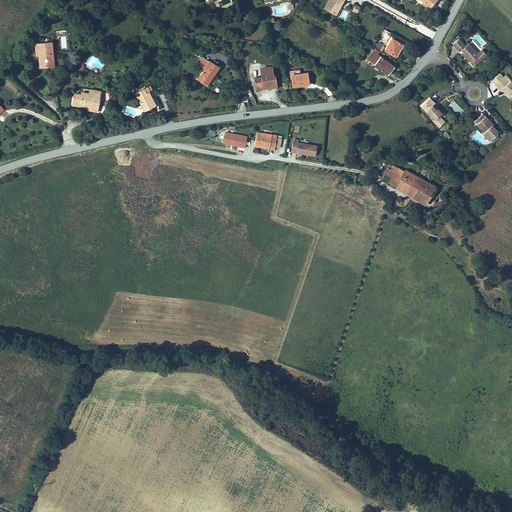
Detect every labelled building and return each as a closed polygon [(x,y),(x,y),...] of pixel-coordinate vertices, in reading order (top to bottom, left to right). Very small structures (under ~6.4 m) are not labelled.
[(342,4),(344,0),(328,0),(327,2),(331,4),(327,10),(336,15),(340,7),(339,6),(340,3),(342,4)] [(61,49),(67,49),(67,31),(56,32),(56,45),(61,45),(61,49)] [(395,56),(402,44),(392,38),(385,50),(388,52),(391,54),(395,56)] [(474,66),(486,54),(482,49),(477,53),(468,44),(465,46),(459,39),(453,44),(460,51),(462,50),(465,54),(466,55),(465,56),(474,66)] [(53,59),(53,53),(53,50),(52,50),(52,42),(52,41),(35,43),(35,44),(36,44),(36,47),(36,48),(37,51),(36,51),(36,56),(39,56),(40,65),(42,67),(45,67),(47,65),(49,66),(51,66),(53,64),(53,60),(54,60),(54,59),(53,59)] [(394,66),(378,54),(380,51),(375,49),(368,59),(374,64),(374,65),(387,74),(394,66)] [(205,68),(210,61),(204,57),(201,62),(200,65),(205,68)] [(212,77),(219,67),(210,61),(205,68),(198,79),(208,86),(213,78),(212,77)] [(276,82),(275,75),(273,76),(272,66),(260,68),(262,77),(260,77),(260,81),(254,82),(256,89),(263,88),(263,89),(270,88),(269,83),(276,82)] [(309,84),(307,72),(300,73),(291,74),(293,86),(299,85),(299,86),(309,84)] [(511,94),(511,82),(510,80),(508,82),(503,77),(495,84),(500,90),(502,88),(507,93),(510,97),(511,94)] [(155,105),(148,91),(152,89),(149,84),(143,86),(144,88),(135,93),(145,111),(155,105)] [(94,102),(95,97),(100,98),(101,91),(90,89),(89,95),(82,94),(74,93),(74,98),(75,98),(75,103),(79,104),(78,106),(84,107),(84,105),(92,106),(93,101),(94,102)] [(97,111),(100,98),(95,97),(94,102),(93,101),(92,106),(84,105),(84,107),(83,109),(97,111)] [(442,113),(437,108),(436,109),(433,105),(435,103),(430,98),(421,106),(434,120),(433,120),(439,127),(443,123),(438,117),(442,113)] [(448,105),(459,115),(463,110),(453,100),(448,105)] [(492,125),(493,124),(483,113),(474,121),(485,132),(483,133),(491,141),(497,135),(497,130),(492,125)] [(281,139),(282,136),(257,132),(255,145),(259,146),(259,144),(270,146),(269,148),(274,149),(275,146),(280,147),(281,139)] [(224,133),(222,145),(245,148),(247,135),(224,133)] [(315,155),(317,146),(298,142),(298,140),(293,139),(292,148),(297,148),(296,152),(315,155)] [(410,154),(398,147),(397,148),(409,156),(410,154)] [(409,156),(397,148),(396,151),(408,158),(409,156)] [(405,169),(404,171),(398,167),(397,168),(393,165),(385,179),(390,182),(389,183),(395,186),(401,175),(408,179),(404,185),(409,187),(406,194),(425,205),(436,187),(405,169)] [(401,175),(395,186),(395,187),(406,194),(409,187),(404,185),(408,179),(401,175)] [(436,211),(444,201),(440,199),(438,202),(436,201),(432,207),(436,211)]
